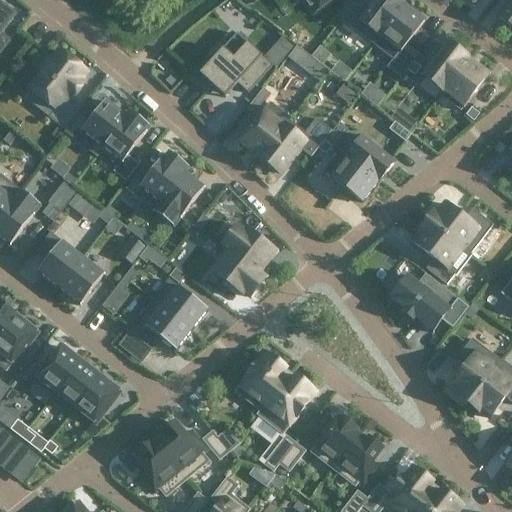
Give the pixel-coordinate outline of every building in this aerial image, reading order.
[(295,0),(298,2),(300,1),(312,17),(333,0),(295,0)] [(352,6),(342,19),(354,29),(353,30),(374,45),(405,6),(396,0),(376,0),(365,15),(352,6)] [(511,0),(498,20),(511,30),(511,0)] [(0,53),(10,40),(2,34),(13,19),(4,12),(7,8),(0,2),(0,53)] [(405,6),(374,45),(394,61),(389,68),(401,77),(417,56),(405,47),(425,22),(405,6)] [(237,35),(200,76),(225,98),(238,84),(248,94),(272,66),(237,35)] [(447,42),(420,76),(442,93),(469,59),(447,42)] [(42,74),(30,90),(55,110),(49,118),(66,131),(80,112),(68,102),(83,83),(79,79),(85,71),(60,51),(53,61),(48,57),(37,71),(42,74)] [(469,59),(442,93),(464,110),(491,76),(469,59)] [(407,70),(414,76),(421,68),(413,62),(407,70)] [(319,64),(313,71),(321,78),(328,71),(319,64)] [(350,75),(342,68),(336,76),(344,82),(350,75)] [(330,86),(336,79),(329,72),(322,79),(330,86)] [(255,116),(271,95),(263,89),(247,110),(255,116)] [(79,116),(65,133),(96,156),(126,117),(107,103),(90,124),(79,116)] [(270,103),(239,142),(259,159),(289,121),(291,120),(270,103)] [(471,108),(465,115),(473,122),(479,114),(471,108)] [(126,117),(96,156),(97,158),(100,154),(119,168),(149,129),(129,113),(126,117)] [(289,121),(259,159),(279,175),(300,149),(310,158),(317,149),(324,141),(325,139),(314,130),(309,137),(289,121)] [(389,130),(405,143),(411,135),(395,122),(389,130)] [(11,132),(3,142),(9,146),(17,137),(11,132)] [(359,135),(344,155),(379,183),(394,163),(359,135)] [(331,146),(324,141),(317,149),(325,155),(331,146)] [(340,151),(323,173),(363,203),(379,183),(344,155),(340,151)] [(136,178),(127,190),(137,197),(139,195),(140,195),(158,209),(185,174),(188,169),(169,154),(146,183),(145,184),(136,178)] [(127,169),(120,179),(126,183),(133,174),(127,169)] [(68,174),(63,180),(72,188),(77,181),(68,174)] [(158,209),(155,213),(173,227),(204,188),(185,174),(158,209)] [(0,217),(20,191),(0,176),(0,217)] [(20,191),(0,217),(0,239),(10,247),(40,208),(20,191)] [(437,211),(428,222),(470,255),(493,226),(472,210),(467,217),(465,220),(457,214),(444,204),(438,212),(437,211)] [(49,205),(42,214),(53,223),(61,214),(49,205)] [(103,212),(98,218),(108,226),(113,220),(103,212)] [(203,216),(195,225),(202,230),(209,221),(203,216)] [(420,236),(414,244),(434,260),(426,270),(447,286),(455,276),(456,277),(472,256),(470,255),(428,222),(427,224),(421,232),(418,235),(420,236)] [(131,223),(126,229),(135,237),(140,230),(131,223)] [(195,225),(188,234),(194,240),(202,230),(195,225)] [(240,229),(225,248),(229,252),(260,275),(275,255),(240,229)] [(140,230),(135,237),(145,244),(150,238),(140,230)] [(133,239),(120,256),(132,265),(144,248),(133,239)] [(63,243),(39,274),(60,291),(83,259),(63,243)] [(229,252),(214,272),(248,298),(264,278),(259,275),(260,275),(229,252)] [(83,259),(60,291),(80,306),(104,275),(83,259)] [(131,269),(124,278),(130,283),(137,274),(131,269)] [(402,279),(390,294),(393,297),(390,301),(403,311),(402,312),(405,314),(412,320),(414,322),(415,320),(432,333),(442,321),(453,329),(468,308),(457,300),(450,309),(409,277),(405,281),(402,279)] [(124,278),(116,288),(123,293),(130,283),(124,278)] [(511,280),(501,295),(511,303),(511,301),(511,280)] [(169,282),(154,301),(193,332),(208,312),(169,282)] [(154,301),(138,321),(177,351),(193,332),(154,301)] [(0,304),(0,337),(16,316),(0,304)] [(480,310),(473,304),(465,315),(472,320),(480,310)] [(16,316),(0,337),(0,368),(6,373),(37,332),(16,316)] [(129,333),(118,346),(141,364),(152,350),(129,333)] [(460,376),(450,388),(458,395),(457,396),(468,405),(501,362),(472,340),(456,360),(463,365),(466,368),(460,376)] [(61,346),(33,383),(52,397),(49,401),(51,402),(82,362),(61,346)] [(257,415),(258,416),(289,375),(284,371),(285,369),(266,354),(236,393),(260,411),(257,415)] [(501,362),(468,405),(470,406),(478,412),(481,414),(482,413),(490,419),(506,398),(511,403),(511,368),(502,361),(501,362)] [(82,362),(51,402),(69,417),(100,376),(82,362)] [(26,371),(21,377),(28,383),(32,376),(26,371)] [(294,379),(289,375),(258,416),(283,435),(316,392),(295,377),(294,379)] [(100,376),(69,417),(70,418),(76,410),(95,425),(120,392),(100,376)] [(0,381),(0,397),(2,399),(10,389),(0,381)] [(311,454),(333,471),(360,435),(356,432),(357,430),(343,419),(341,422),(338,419),(330,430),(324,426),(310,445),(315,449),(311,454)] [(18,421),(10,430),(22,439),(28,431),(29,429),(18,421)] [(164,437),(157,443),(187,480),(208,463),(203,456),(208,451),(192,432),(187,437),(176,423),(162,434),(164,437)] [(0,428),(0,437),(5,442),(10,436),(0,428)] [(28,431),(22,439),(30,445),(36,437),(28,431)] [(227,432),(218,439),(229,453),(238,445),(227,432)] [(213,433),(204,441),(220,460),(229,453),(218,439),(213,433)] [(367,441),(360,435),(333,471),(355,488),(359,484),(363,487),(377,468),(372,465),(383,450),(369,439),(367,441)] [(10,436),(5,442),(15,450),(20,444),(10,436)] [(274,472),(280,465),(295,445),(285,438),(265,465),(274,472)] [(50,442),(44,450),(52,456),(58,448),(50,442)] [(166,497),(187,480),(157,443),(153,446),(151,444),(137,455),(139,458),(136,460),(145,471),(140,476),(155,494),(160,490),(166,497)] [(20,444),(15,450),(26,458),(30,452),(20,444)] [(304,453),(295,445),(280,465),(289,472),(304,453)] [(239,446),(232,451),(238,458),(244,453),(239,446)] [(30,452),(26,458),(36,466),(40,460),(30,452)] [(365,504),(363,506),(370,511),(379,511),(383,507),(389,511),(416,511),(435,488),(430,485),(432,483),(412,468),(390,496),(378,487),(365,504)] [(285,484),(275,476),(270,483),(280,491),(285,484)] [(248,511),(249,511),(230,497),(238,488),(226,479),(211,498),(221,506),(216,511),(248,511)] [(440,492),(435,488),(416,511),(458,511),(463,506),(442,490),(440,492)] [(341,511),(358,511),(363,506),(367,501),(357,493),(341,511)] [(200,511),(209,502),(199,494),(184,511),(200,511)] [(293,509),(296,511),(305,511),(308,510),(298,502),(293,509)] [(85,511),(78,503),(67,511),(85,511)]
